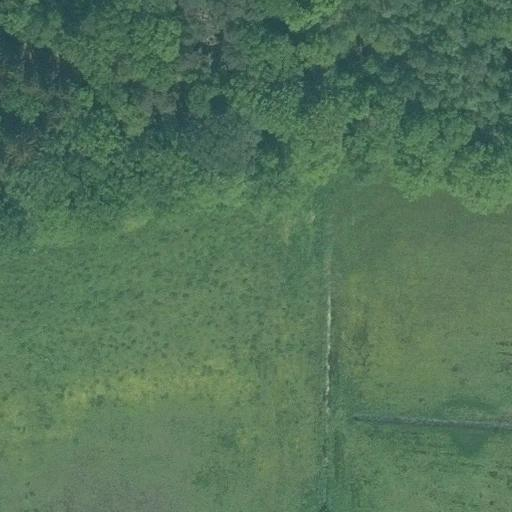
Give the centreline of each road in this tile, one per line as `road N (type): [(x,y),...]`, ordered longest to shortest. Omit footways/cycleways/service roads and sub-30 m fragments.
road 1 (track): [(344,104),(511,132)]
road 2 (track): [(289,0),(312,72),(344,104)]
